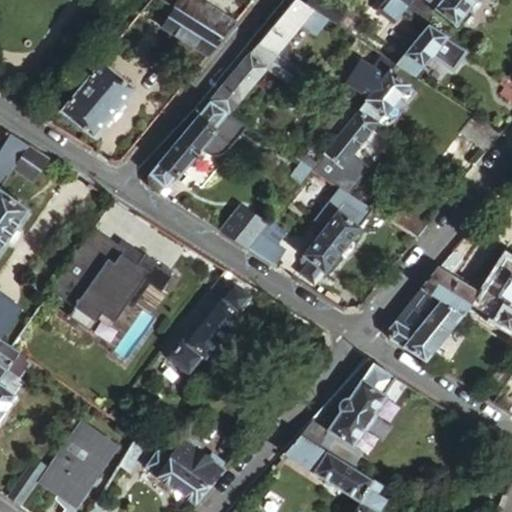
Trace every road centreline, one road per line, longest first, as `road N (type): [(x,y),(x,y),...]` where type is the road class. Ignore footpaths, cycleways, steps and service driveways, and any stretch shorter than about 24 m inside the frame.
road 1 (residential): [(114,185),(355,338)]
road 2 (residential): [(355,338),(511,143)]
road 3 (unclassified): [(268,0),(114,185)]
road 4 (unclassified): [(206,511),(355,338)]
road 5 (residential): [(355,338),(511,438)]
road 6 (residential): [(0,112),(114,185)]
